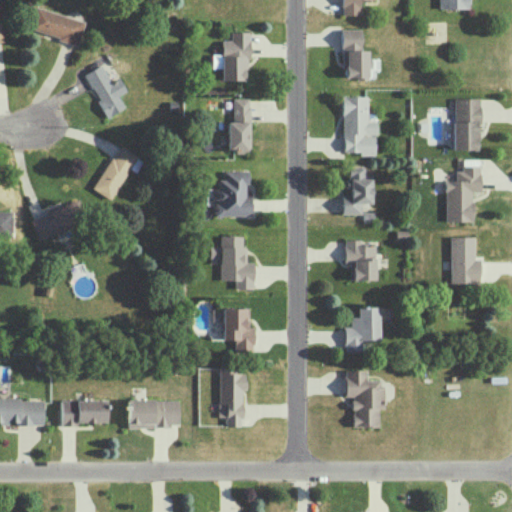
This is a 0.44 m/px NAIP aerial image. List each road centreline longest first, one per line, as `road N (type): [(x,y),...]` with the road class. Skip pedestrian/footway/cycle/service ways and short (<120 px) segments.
road 1 (residential): [(0,469),(511,468)]
road 2 (residential): [(296,466),(295,0)]
